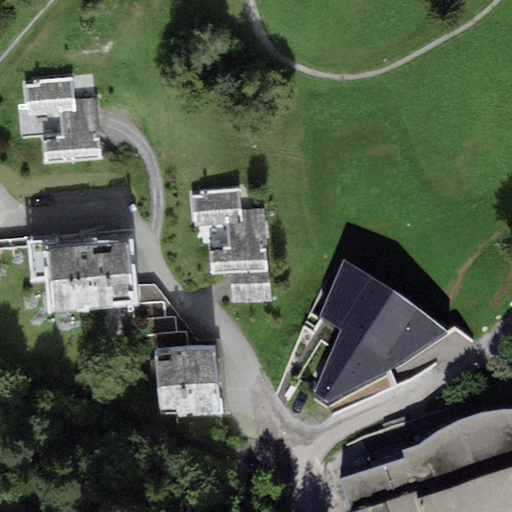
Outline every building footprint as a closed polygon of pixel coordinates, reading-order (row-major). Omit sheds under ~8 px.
[(70,84),(27,87),(30,117),(72,113),(70,84)] [(100,139),(46,144),(48,163),(101,159),(100,139)] [(240,193),(193,197),(196,232),(243,228),(240,193)] [(132,244),(47,251),(52,312),(137,306),(132,244)] [(268,251),(212,253),(213,275),(269,274),(268,251)] [(216,410),(211,344),(151,349),(156,415),(216,410)] [(343,493),(349,511),(511,511),(511,421),(479,426),(447,441),(408,469),(343,493)]
